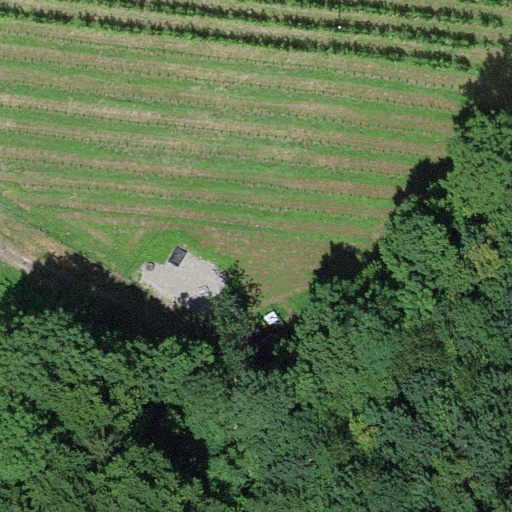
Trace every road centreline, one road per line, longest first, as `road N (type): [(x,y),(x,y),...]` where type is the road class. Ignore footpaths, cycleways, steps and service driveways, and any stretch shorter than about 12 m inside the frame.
road 1 (track): [(227,389),(209,355),(128,307),(0,251)]
road 2 (track): [(259,511),(227,389)]
